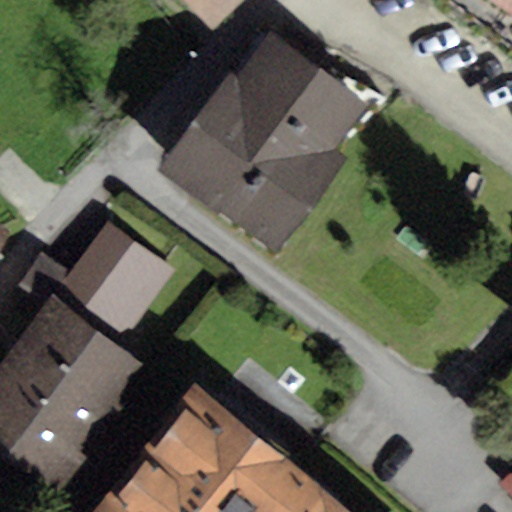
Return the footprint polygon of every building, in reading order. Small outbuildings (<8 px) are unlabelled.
[(183,0),(210,29),(240,0),(183,0)] [(511,0),(451,0),(491,27),(505,6),(511,10),(511,0)] [(364,107),(266,35),(237,74),(228,67),(153,169),(215,215),(220,209),(275,250),(344,157),(333,148),(364,107)] [(118,307),(42,250),(17,283),(45,304),(0,364),(0,449),(68,501),(107,453),(103,450),(132,411),(121,403),(148,366),(100,331),(118,307)] [(357,511),(191,383),(90,511),(357,511)]
